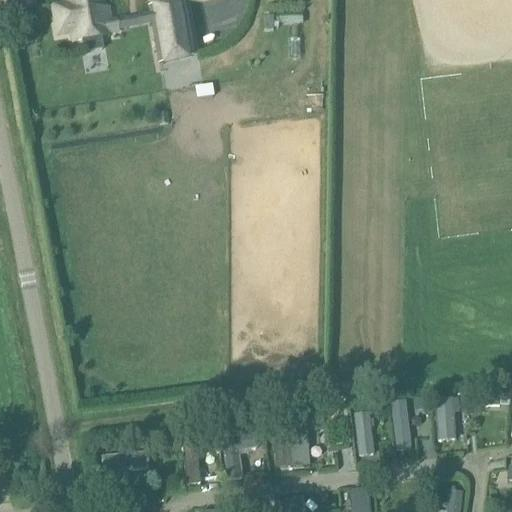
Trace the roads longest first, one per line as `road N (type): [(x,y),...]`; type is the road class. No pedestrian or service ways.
road 1 (track): [(511,373),(280,398),(54,438)]
road 2 (unclassified): [(63,511),(0,142)]
